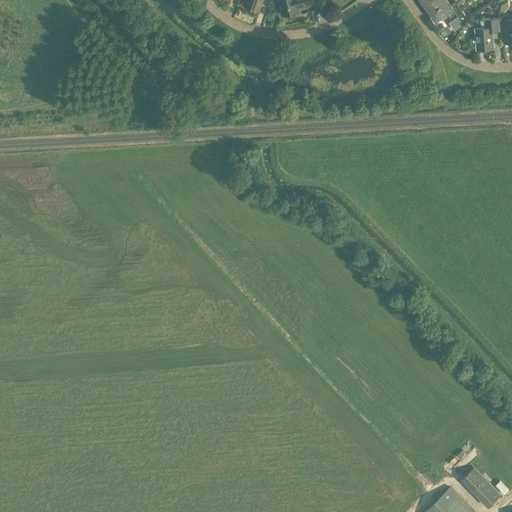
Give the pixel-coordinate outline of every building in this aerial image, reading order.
[(261,0),(247,0),(251,1),(249,6),(259,9),(261,0)] [(299,10),(298,8),(296,0),(279,0),(282,14),(299,10)] [(421,0),(435,20),(452,9),(463,24),(467,17),(456,1),(450,5),(446,0),(421,0)] [(504,11),(509,5),(507,0),(505,0),(497,1),(499,12),(504,11)] [(471,43),(474,45),(477,45),(477,49),(492,48),(491,31),(498,30),(497,18),(485,18),(485,27),(476,28),(476,35),(473,36),(471,37),(470,38),(471,43)] [(488,507),(501,494),(474,466),(461,479),(488,507)] [(498,479),(493,483),(501,494),(506,489),(498,479)] [(423,511),(475,511),(450,486),(423,511)]
